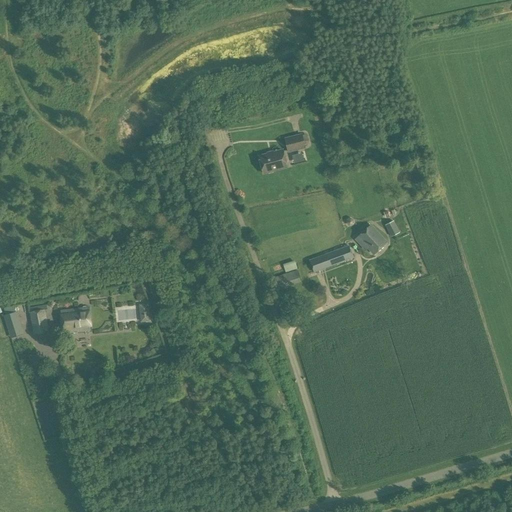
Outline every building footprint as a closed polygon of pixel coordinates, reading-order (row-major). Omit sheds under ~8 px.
[(288,151),(305,147),(302,134),(285,138),(288,151)] [(264,173),(288,166),(283,150),(259,156),(264,173)] [(295,154),(297,162),(306,161),(305,152),(295,154)] [(351,218),(347,219),(346,223),(350,226),(354,225),(354,220),(351,218)] [(391,237),(399,233),(394,221),(385,225),(391,237)] [(374,254),(387,242),(371,225),(355,239),(357,242),(362,248),(365,245),(374,254)] [(314,272),(354,257),(349,246),(310,261),(314,272)] [(286,272),(297,269),(295,261),(283,264),(286,272)] [(278,290),(301,283),(297,271),(274,278),(278,290)] [(25,333),(16,303),(6,306),(8,313),(6,314),(12,336),(25,333)] [(140,307),(141,317),(149,316),(148,306),(140,307)] [(63,333),(91,330),(88,307),(61,310),(63,333)] [(135,308),(119,309),(119,319),(136,318),(135,308)] [(33,334),(48,332),(45,310),(30,313),(33,334)] [(147,331),(106,334),(107,356),(118,355),(118,344),(147,342),(147,331)]
